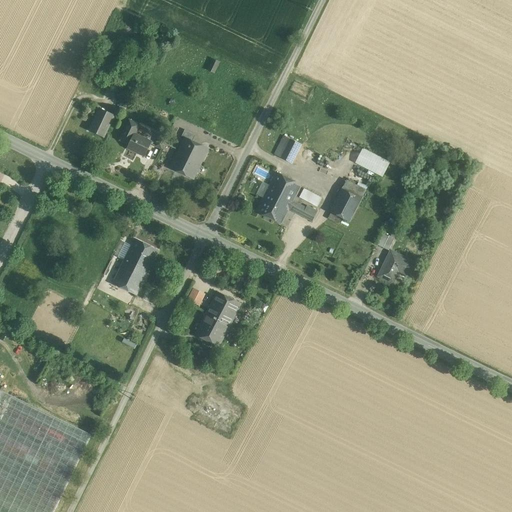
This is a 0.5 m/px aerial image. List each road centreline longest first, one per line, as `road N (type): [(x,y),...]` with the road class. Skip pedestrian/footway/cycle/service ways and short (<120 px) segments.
road 1 (tertiary): [(511,384),(206,234)]
road 2 (unclassified): [(206,234),(69,511)]
road 3 (unclassified): [(322,0),(206,234)]
road 4 (tertiary): [(206,234),(0,134)]
